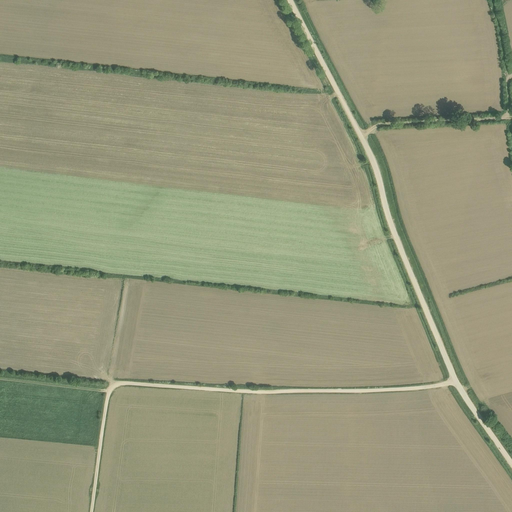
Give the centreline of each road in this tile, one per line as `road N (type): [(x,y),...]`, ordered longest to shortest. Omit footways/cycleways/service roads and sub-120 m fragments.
road 1 (unclassified): [(511,461),(456,383),(378,177),(297,0)]
road 2 (track): [(90,511),(112,382),(256,390),(456,383)]
road 3 (track): [(496,0),(509,116),(378,125),(360,139)]
